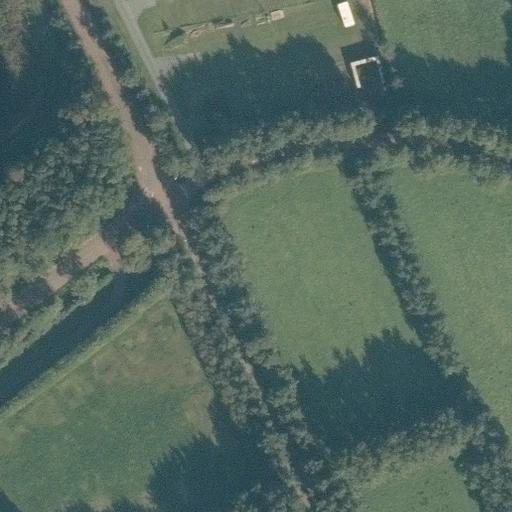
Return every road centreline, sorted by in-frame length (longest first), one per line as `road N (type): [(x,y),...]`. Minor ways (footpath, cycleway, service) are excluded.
road 1 (unclassified): [(316,511),(171,198)]
road 2 (track): [(511,159),(418,143),(344,142),(260,157),(194,184)]
road 3 (unclassified): [(171,198),(72,0)]
road 4 (unclassified): [(0,324),(171,198)]
